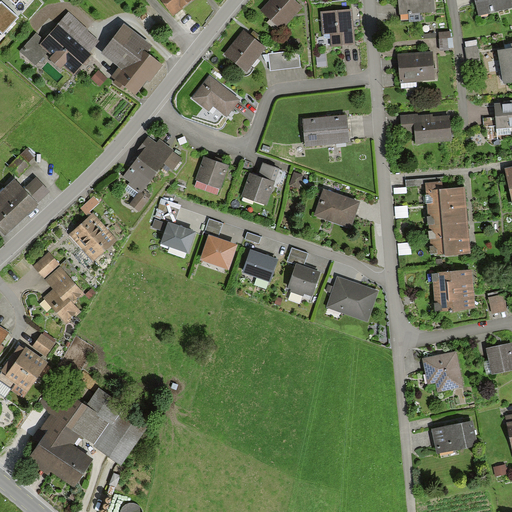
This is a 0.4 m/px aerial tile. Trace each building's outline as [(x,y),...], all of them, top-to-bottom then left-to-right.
[(154,0),(155,1),(155,0),(160,0),(173,17),(196,0),(154,0)] [(293,0),(273,0),(262,13),(282,31),(302,8),(293,0)] [(398,0),(400,16),(409,15),(410,22),(422,21),(421,14),(436,13),(434,0),(398,0)] [(474,0),(479,16),(511,8),(511,3),(511,0),(474,0)] [(18,19),(1,4),(0,4),(0,30),(4,34),(18,19)] [(354,11),(321,13),(323,35),(332,35),(333,48),(356,47),(355,26),(354,11)] [(49,19),(19,53),(36,69),(50,53),(74,75),(86,62),(93,55),(90,53),(100,42),(89,32),(90,31),(70,12),(57,26),(49,19)] [(152,47),(125,26),(102,56),(118,68),(110,79),(134,97),(147,81),(150,84),(162,68),(146,55),(152,47)] [(267,49),(244,31),(224,56),(247,74),(267,49)] [(450,33),(439,34),(441,51),(449,50),(447,38),(450,38),(450,33)] [(476,38),(465,40),(469,68),(481,66),(476,38)] [(511,48),(511,49),(499,52),(505,84),(511,83),(511,44),(511,45),(511,48)] [(298,50),(268,54),(270,72),(301,68),(298,50)] [(416,54),(398,56),(401,84),(436,81),(434,53),(416,54)] [(326,54),(317,55),(318,68),(327,67),(326,54)] [(107,80),(98,72),(91,79),(100,88),(107,80)] [(223,87),(210,76),(192,98),(209,112),(215,105),(227,115),(239,100),(223,87)] [(511,103),(494,104),(495,117),(484,117),(485,132),(496,131),(496,129),(511,127),(511,103)] [(418,114),(401,116),(402,135),(415,134),(416,144),(453,142),(451,116),(434,117),(434,115),(419,116),(418,114)] [(329,117),(302,120),(305,149),(350,145),(347,116),(329,117)] [(138,194),(141,193),(164,165),(173,171),(182,160),(173,153),(174,151),(160,141),(157,144),(149,137),(139,150),(142,153),(140,157),(123,178),(130,183),(128,186),(138,194)] [(8,168),(18,179),(31,166),(28,164),(36,156),(28,148),(8,168)] [(217,162),(204,158),(196,182),(221,190),(229,166),(217,162)] [(264,165),(259,178),(250,175),(242,197),(267,205),(276,180),(279,171),(264,165)] [(303,176),(294,172),(290,185),(299,188),(303,176)] [(5,188),(4,187),(0,191),(0,229),(6,236),(39,206),(37,203),(50,192),(37,177),(24,189),(15,179),(5,188)] [(444,183),(426,184),(432,257),(470,254),(465,189),(445,191),(444,183)] [(337,194),(324,189),(314,217),(350,230),(360,202),(337,194)] [(138,194),(130,206),(139,212),(149,200),(141,193),(138,194)] [(88,219),(92,215),(90,212),(99,204),(94,197),(80,209),(88,219)] [(181,206),(162,200),(156,218),(175,224),(181,206)] [(395,207),(396,219),(409,218),(408,206),(395,207)] [(117,240),(93,214),(92,215),(88,219),(69,236),(93,262),(117,240)] [(162,231),(165,223),(155,220),(153,228),(162,231)] [(218,238),(223,224),(209,220),(204,234),(218,238)] [(186,230),(169,224),(161,246),(188,255),(195,233),(186,230)] [(262,238),(248,233),(245,240),(259,245),(262,238)] [(228,244),(209,237),(201,262),(229,272),(238,247),(228,244)] [(398,244),(399,256),(412,255),(411,243),(398,244)] [(292,249),(288,262),(296,265),(288,288),(292,290),(291,293),(304,297),(305,295),(312,297),(321,273),(312,270),(303,267),(308,254),(292,249)] [(267,257),(251,251),(242,274),(270,284),(279,261),(267,257)] [(60,265),(49,253),(33,267),(44,279),(60,265)] [(53,291),(43,300),(66,325),(80,313),(73,305),(85,295),(70,279),(78,272),(67,259),(60,266),(61,267),(45,281),(53,291)] [(471,272),(432,275),(435,313),(474,309),(471,272)] [(356,284),(339,278),(328,309),(368,323),(379,292),(356,284)] [(504,291),(488,294),(493,314),(508,311),(504,291)] [(10,332),(0,325),(0,354),(5,347),(1,345),(10,332)] [(43,333),(42,332),(32,346),(45,355),(57,339),(45,330),(43,333)] [(511,368),(511,348),(510,341),(501,343),(486,346),(491,373),(511,368)] [(48,359),(27,343),(25,346),(20,342),(1,368),(3,369),(0,373),(0,377),(13,387),(12,388),(24,397),(31,387),(29,386),(38,373),(44,378),(53,366),(47,361),(48,359)] [(455,350),(422,357),(428,384),(435,383),(437,391),(462,385),(455,350)] [(87,403),(55,381),(40,403),(53,411),(44,424),(47,426),(27,457),(49,472),(51,468),(53,469),(73,483),(92,455),(74,443),(80,433),(121,461),(149,420),(99,386),(87,403)] [(471,418),(431,426),(436,451),(476,442),(471,418)] [(506,464),(494,466),(496,475),(508,472),(506,464)]
